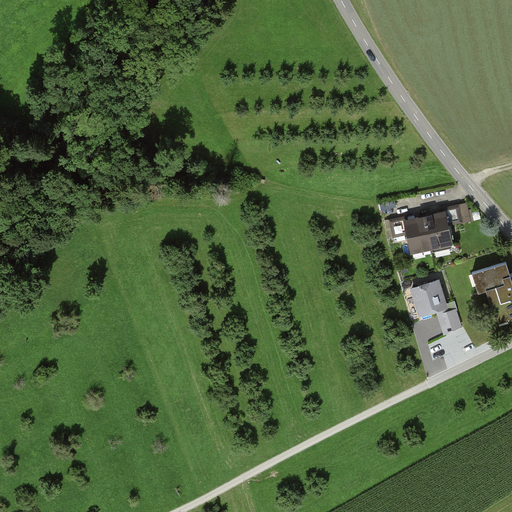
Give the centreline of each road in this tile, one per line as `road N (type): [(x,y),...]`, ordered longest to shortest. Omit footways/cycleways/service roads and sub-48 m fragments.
road 1 (track): [(178,511),(511,342)]
road 2 (tertiary): [(341,0),(451,164),(511,232)]
